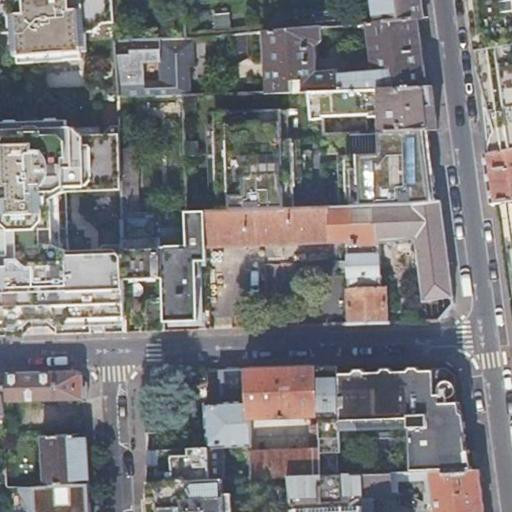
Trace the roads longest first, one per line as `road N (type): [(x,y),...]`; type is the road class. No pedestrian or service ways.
road 1 (residential): [(485,333),(115,347)]
road 2 (residential): [(485,333),(442,0)]
road 3 (residential): [(509,511),(485,333)]
road 4 (residential): [(120,511),(115,347)]
